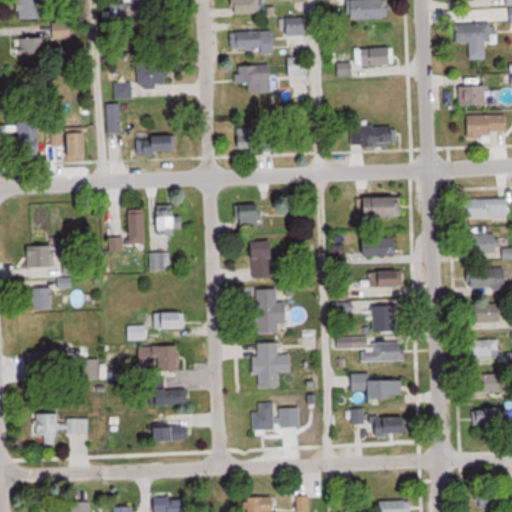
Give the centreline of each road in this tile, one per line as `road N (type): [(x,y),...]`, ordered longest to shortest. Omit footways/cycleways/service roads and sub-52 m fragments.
road 1 (residential): [(511,164),(0,188)]
road 2 (residential): [(435,511),(415,0)]
road 3 (residential): [(511,454),(0,473)]
road 4 (residential): [(219,465),(202,0)]
